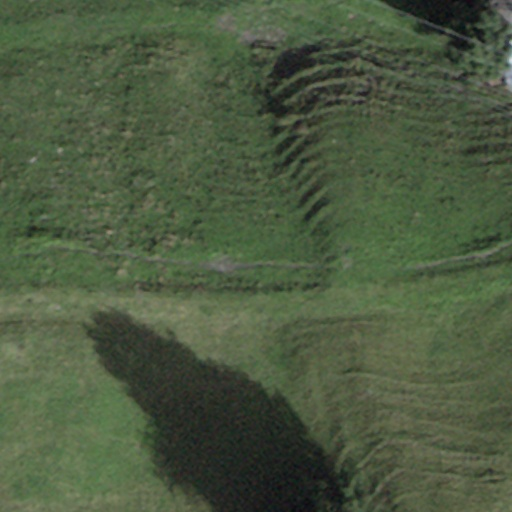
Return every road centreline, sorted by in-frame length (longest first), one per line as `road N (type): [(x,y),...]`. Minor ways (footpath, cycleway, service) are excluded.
road 1 (track): [(511,277),(204,309),(0,309)]
road 2 (track): [(0,45),(80,31),(291,26),(366,29),(455,49)]
